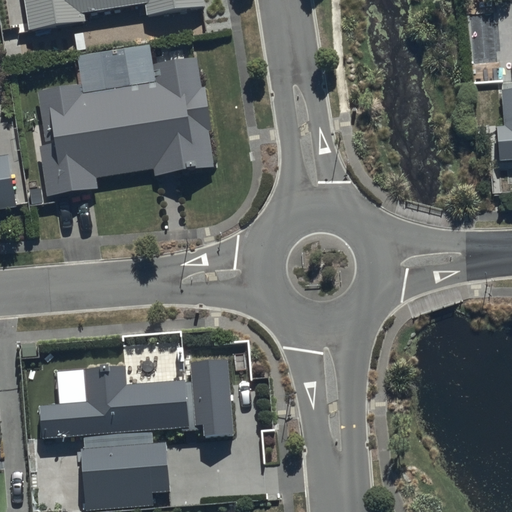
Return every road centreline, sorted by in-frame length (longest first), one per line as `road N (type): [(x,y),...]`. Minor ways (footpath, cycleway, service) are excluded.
road 1 (residential): [(339,486),(319,450),(305,325)]
road 2 (residential): [(341,325),(354,406),(339,486)]
road 3 (residential): [(292,62),(308,91),(336,210)]
road 4 (residential): [(300,213),(292,62)]
road 5 (residential): [(137,283),(0,294)]
road 6 (residential): [(137,283),(171,267),(263,258)]
road 7 (residential): [(265,285),(172,292),(137,283)]
